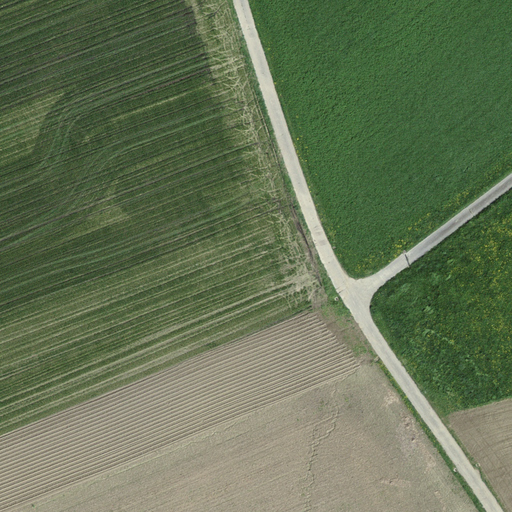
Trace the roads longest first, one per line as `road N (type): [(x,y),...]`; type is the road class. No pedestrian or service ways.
road 1 (track): [(494,511),(323,246),(238,0)]
road 2 (track): [(351,298),(511,181)]
